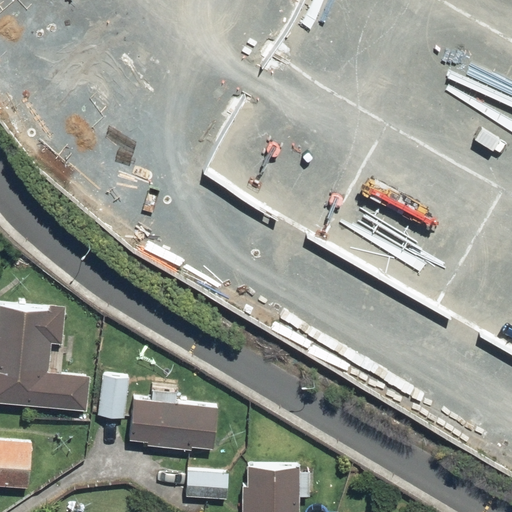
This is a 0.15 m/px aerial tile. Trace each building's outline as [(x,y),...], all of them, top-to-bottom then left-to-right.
[(511,0),(273,0),(168,189),(511,374),(511,0)] [(64,303),(0,300),(0,400),(85,403),(86,369),(48,368),(49,336),(63,337),(64,303)] [(126,413),(128,372),(97,371),(94,412),(126,413)] [(177,396),(177,385),(151,384),(150,394),(132,393),(128,438),(214,444),(217,399),(177,396)] [(0,481),(29,483),(31,434),(0,432),(0,481)] [(297,511),(298,491),(309,491),(309,466),(298,466),(298,459),(247,458),(246,480),(241,480),(240,511),(297,511)] [(229,468),(186,465),(184,493),(228,495),(229,468)]
